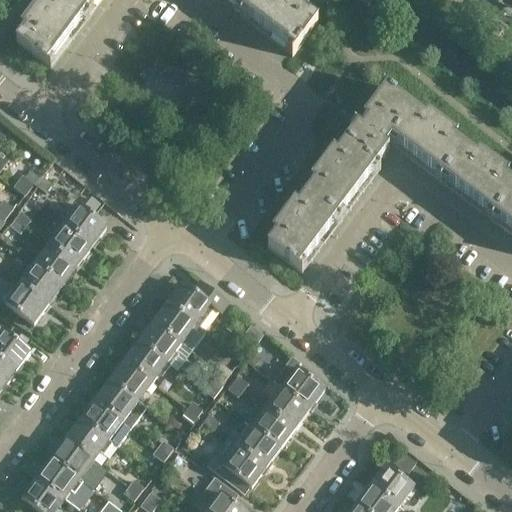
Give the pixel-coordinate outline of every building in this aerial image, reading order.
[(50,0),(39,15),(36,13),(29,22),(33,25),(16,46),(50,72),(104,0),(214,0),(292,59),(318,25),(296,9),(298,5),(291,0),(287,0),(286,2),(284,0),(50,0)] [(390,147),(511,240),(511,187),(496,175),(499,171),(489,164),(487,168),(445,136),(448,133),(438,125),(435,129),(387,93),(364,122),(368,125),(362,133),(359,130),(331,168),(327,166),(320,175),(324,177),(292,220),(288,217),(281,226),(285,229),(268,251),(302,277),(381,173),(377,170),(390,154),(387,152),(390,147)] [(41,182),(31,174),(25,181),(36,189),(41,182)] [(53,190),(41,182),(36,189),(47,197),(53,190)] [(0,208),(0,211),(10,218),(15,212),(4,204),(0,208)] [(79,209),(64,229),(93,250),(108,230),(79,209)] [(0,222),(4,226),(10,218),(0,211),(0,222)] [(16,222),(27,231),(31,224),(20,216),(16,222)] [(16,222),(10,230),(21,239),(27,231),(16,222)] [(93,250),(64,229),(50,248),(78,269),(93,250)] [(78,269),(50,248),(35,267),(64,289),(78,269)] [(64,289),(35,267),(21,287),(49,308),(64,289)] [(183,286),(168,307),(197,328),(212,308),(183,286)] [(49,308),(21,287),(6,307),(34,328),(49,308)] [(197,328),(168,307),(154,326),(182,348),(191,354),(206,335),(197,328)] [(182,348),(154,326),(139,345),(168,367),(182,348)] [(32,355),(4,334),(0,331),(0,362),(17,376),(32,355)] [(244,344),(252,350),(265,360),(271,353),(250,337),(244,344)] [(168,367),(139,345),(124,365),(153,386),(168,367)] [(273,385),(281,392),(310,413),(325,393),(297,372),(301,367),(292,360),(273,385)] [(17,376),(0,362),(0,393),(3,395),(17,376)] [(153,386),(124,365),(110,384),(139,406),(153,386)] [(217,373),(228,382),(233,375),(222,367),(217,373)] [(211,381),(222,389),(228,382),(217,373),(211,381)] [(233,386),(244,395),(250,388),(239,380),(233,386)] [(139,406),(110,384),(95,404),(124,425),(139,406)] [(233,386),(228,394),(239,402),(244,395),(233,386)] [(310,413),(281,392),(267,411),(296,433),(310,413)] [(124,425),(95,404),(81,423),(110,445),(124,425)] [(188,412),(199,420),(204,414),(193,406),(188,412)] [(296,433),(267,411),(252,431),(281,452),(296,433)] [(182,420),(193,428),(199,420),(188,412),(182,420)] [(204,425),(215,433),(220,427),(209,419),(204,425)] [(110,445),(81,423),(66,443),(95,464),(110,445)] [(204,425),(199,432),(210,441),(215,433),(204,425)] [(281,452),(252,431),(248,428),(240,438),(234,434),(228,442),(238,450),(267,472),(281,452)] [(95,464),(66,443),(52,462),(81,484),(95,464)] [(159,451),(170,459),(174,453),(164,445),(159,451)] [(267,472),(238,450),(223,470),(252,492),(267,472)] [(153,459),(164,467),(170,459),(159,451),(153,459)] [(81,484),(52,462),(37,482),(66,503),(81,484)] [(186,472),(175,464),(170,471),(181,480),(186,472)] [(386,469),(371,489),(399,511),(414,491),(386,469)] [(239,500),(215,481),(194,509),(197,511),(239,511),(233,508),(239,500)] [(59,511),(66,503),(37,482),(22,502),(36,511),(59,511)] [(130,490),(140,498),(145,492),(134,484),(130,490)] [(398,511),(399,511),(371,489),(356,509),(360,511),(398,511)] [(124,498),(135,506),(140,498),(130,490),(124,498)] [(145,504),(156,511),(162,504),(151,496),(145,504)]
